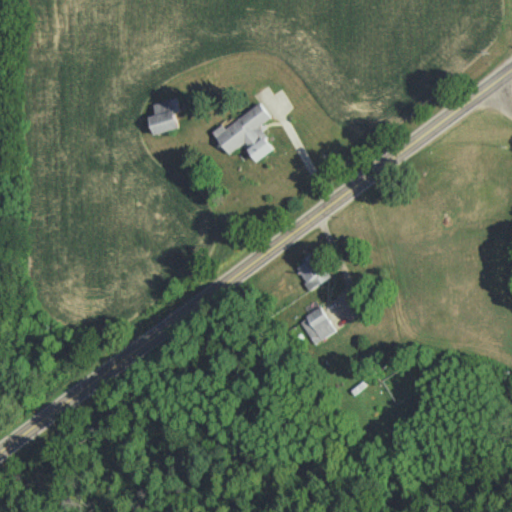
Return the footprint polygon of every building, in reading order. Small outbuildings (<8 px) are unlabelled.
[(157,118),(149,121),(154,139),(179,132),(175,117),(181,116),(177,101),(154,108),(157,118)] [(214,137),(228,158),(245,148),(257,165),(275,154),(259,130),(271,122),(261,106),(214,137)] [(332,281),(317,255),(294,269),(310,294),(332,281)] [(300,324),(315,348),(336,335),(321,311),(300,324)] [(414,405),(421,402),(407,374),(400,377),(414,405)]
